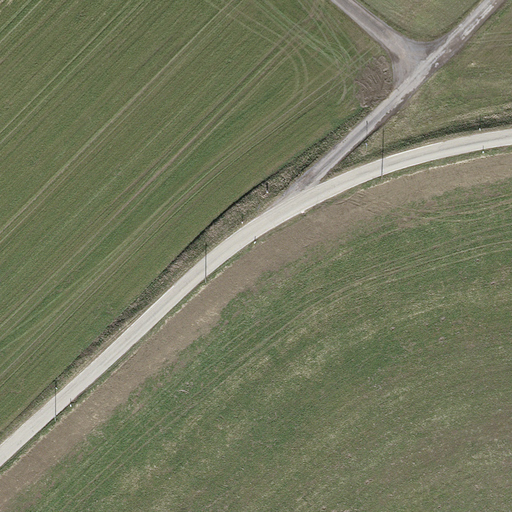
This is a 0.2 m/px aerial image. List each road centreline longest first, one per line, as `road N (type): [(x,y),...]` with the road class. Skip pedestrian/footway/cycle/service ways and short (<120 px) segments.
road 1 (unclassified): [(0,462),(234,242),(313,196),(424,156),(511,140)]
road 2 (track): [(494,0),(332,163),(313,196)]
